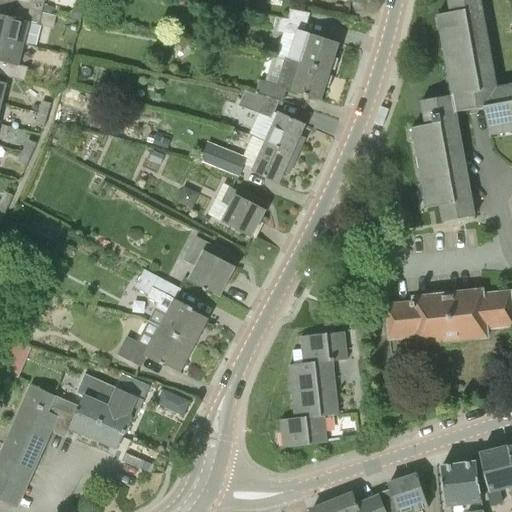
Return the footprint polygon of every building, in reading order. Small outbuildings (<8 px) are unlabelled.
[(19,0),(18,6),(42,12),(45,0),(19,0)] [(452,96),(481,92),(491,90),(474,0),(448,0),(451,13),(438,16),(438,17),(434,18),(437,32),(440,31),(443,44),(439,44),(441,58),(445,57),(447,70),(444,70),(446,84),(450,84),(452,96)] [(39,27),(42,12),(18,6),(15,19),(0,15),(0,37),(25,44),(30,24),(39,27)] [(72,17),(80,19),(83,8),(75,6),(72,17)] [(97,19),(110,22),(112,9),(100,6),(97,19)] [(291,11),(289,20),(281,19),(277,33),(297,34),(289,57),(292,58),(331,72),(332,70),(335,71),(339,60),(335,58),(340,44),(311,35),(306,32),(311,15),(291,11)] [(275,27),(276,19),(258,16),(256,25),(275,27)] [(19,67),(25,44),(0,37),(0,62),(6,64),(3,76),(25,81),(28,69),(19,67)] [(330,76),(331,72),(292,58),(277,56),(277,57),(275,56),(266,83),(261,80),(256,95),(280,102),(283,103),(286,91),(292,93),(302,96),(321,102),(326,88),(330,89),(333,77),(330,76)] [(511,91),(482,97),(484,108),(490,136),(491,136),(490,132),(504,129),(504,133),(511,132),(511,91)] [(239,107),(272,119),(280,102),(245,92),(239,107)] [(484,108),(482,97),(481,92),(452,96),(422,102),(426,126),(413,129),(413,130),(409,131),(412,144),(416,144),(418,156),(422,155),(424,169),(420,170),(423,183),(427,182),(429,196),(425,196),(427,209),(440,207),(443,223),(469,218),(450,114),(484,108)] [(39,113),(48,117),(52,105),(43,102),(39,113)] [(45,128),(48,117),(39,113),(36,125),(45,128)] [(305,126),(287,118),(279,114),(265,143),(297,157),(305,140),(300,138),(305,126)] [(23,152),(32,156),(37,144),(28,141),(23,152)] [(289,174),(297,157),(265,143),(253,172),(261,176),(279,184),(284,172),(289,174)] [(240,178),(247,159),(208,144),(200,162),(240,178)] [(27,167),(32,156),(23,152),(18,163),(27,167)] [(149,160),(160,165),(163,158),(152,153),(149,160)] [(241,199),(244,194),(230,188),(223,202),(231,207),(223,222),(234,228),(252,237),(266,212),(241,199)] [(0,204),(0,206),(8,211),(14,197),(5,193),(0,204)] [(0,245),(0,247),(22,258),(28,247),(5,235),(0,245)] [(210,254),(213,246),(196,237),(184,260),(197,267),(190,281),(203,288),(220,298),(236,267),(210,254)] [(194,310),(177,301),(183,289),(145,270),(135,289),(148,296),(147,298),(158,304),(156,308),(168,314),(160,328),(196,345),(209,319),(193,311),(194,310)] [(511,300),(511,293),(483,296),(483,290),(422,297),(422,298),(414,299),(414,303),(387,306),(391,340),(418,337),(419,346),(488,338),(487,330),(511,326),(511,300)] [(16,339),(25,343),(31,330),(22,326),(16,339)] [(181,373),(196,345),(160,328),(148,350),(126,339),(118,355),(140,367),(144,360),(163,370),(166,365),(181,373)] [(308,365),(333,362),(347,361),(344,333),(301,338),(302,350),(307,350),(308,364),(308,365)] [(297,393),(336,389),(333,362),(308,365),(308,364),(289,366),(291,379),(295,378),(296,392),(297,393)] [(73,424),(71,430),(96,441),(117,390),(85,376),(77,395),(84,398),(80,407),(57,398),(50,414),(58,418),(73,424)] [(32,450),(42,454),(58,418),(50,414),(57,398),(32,387),(0,459),(0,502),(8,505),(32,450)] [(299,420),(324,417),(339,416),(336,389),(297,393),(296,392),(292,392),(294,405),(298,405),(299,419),(299,420)] [(144,400),(117,390),(96,441),(118,450),(124,436),(125,436),(133,419),(135,420),(144,400)] [(162,390),(156,405),(184,417),(191,402),(162,390)] [(299,420),(299,419),(281,421),(282,433),(286,433),(288,447),(284,447),(284,449),(327,444),(324,417),(299,420)] [(511,496),(511,461),(508,447),(480,454),(485,474),(490,492),(487,493),(491,507),(504,504),(500,490),(509,487),(511,497),(511,496)] [(122,461),(151,473),(154,466),(125,454),(122,461)] [(483,504),(480,482),(477,462),(441,467),(444,487),(447,509),(470,506),(483,504)] [(417,511),(429,508),(424,494),(418,475),(389,484),(391,490),(379,494),(381,502),(384,511),(398,511),(413,506),(415,511),(417,511)] [(384,511),(381,502),(379,497),(357,506),(352,494),(311,511),(384,511)]
